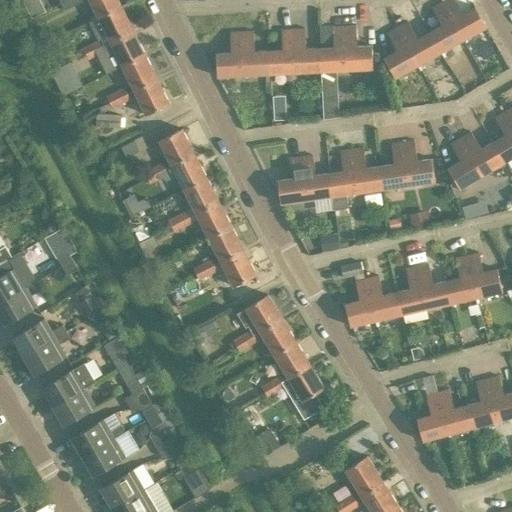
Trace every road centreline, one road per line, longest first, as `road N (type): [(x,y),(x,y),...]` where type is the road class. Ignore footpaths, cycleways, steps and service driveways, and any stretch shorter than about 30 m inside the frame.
road 1 (residential): [(230,139),(453,107),(511,78)]
road 2 (residential): [(296,267),(511,217)]
road 3 (residential): [(171,7),(318,0)]
road 4 (residential): [(370,381),(511,345)]
road 5 (residential): [(230,139),(171,7)]
road 6 (residential): [(296,267),(230,139)]
road 7 (residential): [(71,511),(0,389)]
road 8 (residential): [(370,381),(296,267)]
road 9 (residential): [(383,403),(278,463)]
